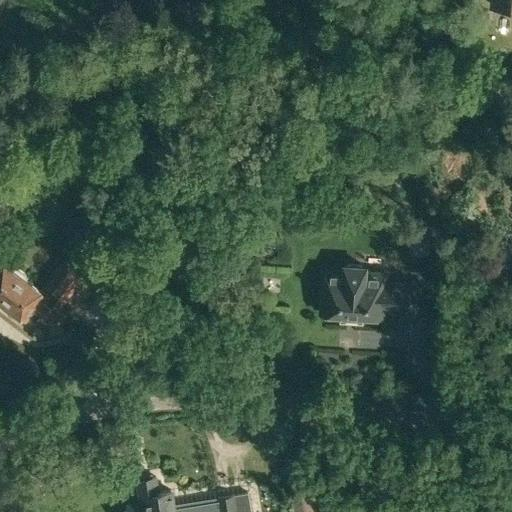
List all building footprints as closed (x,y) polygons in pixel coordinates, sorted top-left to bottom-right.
[(424,0),(429,9),(443,1),(441,0),(424,0)] [(373,126),(387,126),(387,103),(374,103),(373,126)] [(34,306),(57,323),(67,310),(60,305),(73,287),(83,294),(95,278),(65,256),(40,289),(25,278),(26,273),(17,267),(12,269),(0,259),(0,301),(24,319),(34,306)] [(382,310),(412,312),(414,284),(384,282),(385,273),(365,272),(365,266),(344,265),(343,270),(323,269),(320,312),(341,314),(340,316),(362,317),(362,315),(382,316),(382,310)] [(251,511),(248,491),(215,497),(216,503),(173,510),(170,489),(156,492),(153,476),(134,479),(137,502),(126,503),(127,509),(124,510),(124,511),(251,511)]
